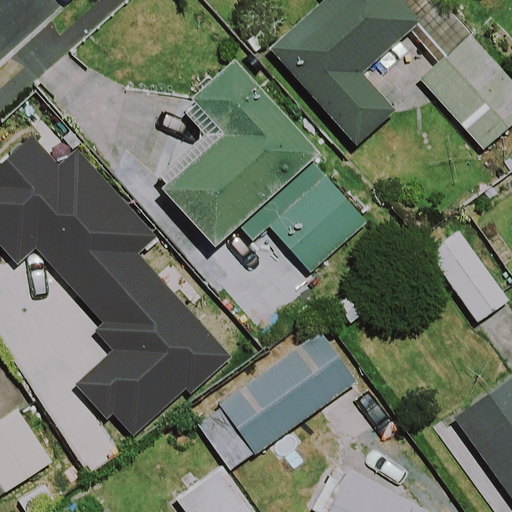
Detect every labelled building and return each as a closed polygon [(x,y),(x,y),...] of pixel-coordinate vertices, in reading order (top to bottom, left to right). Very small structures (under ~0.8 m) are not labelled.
[(421,21),(401,0),(325,0),(269,52),(357,147),(397,111),(363,74),(421,21)] [(511,82),(470,36),(420,81),(484,151),(511,125),(511,82)] [(320,157),(235,61),(191,99),(223,135),(161,189),(214,249),(320,157)] [(59,164),(33,136),(0,165),(0,245),(18,266),(36,250),(103,324),(95,332),(112,352),(75,385),(106,420),(113,414),(134,437),(186,391),(190,395),(232,358),(139,254),(158,238),(77,148),(59,164)] [(367,222),(326,175),(269,225),(310,272),(367,222)] [(510,302),(461,231),(428,253),(477,324),(510,302)] [(357,384),(319,331),(192,420),(230,474),(357,384)] [(511,379),(454,420),(511,501),(511,379)] [(0,496),(52,462),(17,410),(0,421),(0,496)] [(254,511),(223,466),(176,498),(184,511),(254,511)] [(426,511),(351,471),(328,511),(426,511)]
